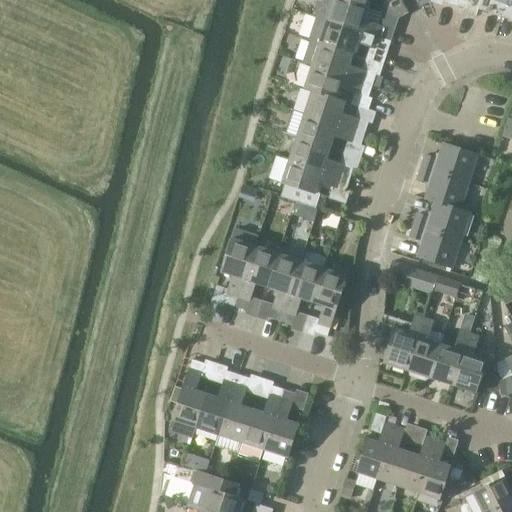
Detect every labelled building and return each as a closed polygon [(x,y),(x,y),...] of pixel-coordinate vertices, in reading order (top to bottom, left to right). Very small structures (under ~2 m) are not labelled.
[(340,0),(333,0),(326,21),(387,40),(391,29),(364,21),(368,9),(340,0)] [(340,0),(368,9),(370,0),(377,0),(389,4),(396,0),(340,0)] [(456,0),(454,7),(465,10),(468,0),(456,0)] [(493,0),(491,10),(502,14),(506,0),(493,0)] [(511,0),(506,0),(502,14),(511,17),(511,0)] [(326,21),(319,44),(353,55),(357,43),(383,52),(387,40),(326,21)] [(304,64),(311,67),(372,86),(376,75),(349,66),(353,55),(319,44),(311,41),(304,64)] [(304,90),(311,92),(338,100),(342,89),(368,98),(372,86),(311,67),(304,90)] [(383,78),(376,75),(372,86),(380,88),(383,78)] [(311,92),(304,115),(365,134),(368,123),(342,114),(346,102),(338,100),(311,92)] [(511,109),(503,136),(511,138),(511,109)] [(304,115),(296,138),(331,149),(334,137),(361,146),(365,134),(304,115)] [(296,138),(289,160),(350,180),(353,169),(327,160),(331,149),(296,138)] [(426,156),(422,168),(469,183),(478,155),(444,144),(439,160),(426,156)] [(350,180),(289,160),(281,158),(274,181),(283,184),(279,197),(314,209),(318,196),(315,195),(319,183),(346,192),(350,180)] [(431,184),(426,199),(470,214),(470,213),(460,210),(469,183),(422,168),(418,180),(431,184)] [(418,214),(414,226),(461,241),(470,214),(426,199),(425,200),(436,203),(431,218),(418,214)] [(317,210),(296,203),(291,216),(313,223),(317,210)] [(461,241),(414,226),(410,238),(423,242),(418,258),(452,269),(461,241)] [(224,303),(236,307),(255,247),(258,237),(235,229),(221,273),(233,277),(224,303)] [(255,284),(267,288),(278,254),(255,247),(236,307),(247,311),(255,284)] [(269,319),(281,322),(301,262),(278,254),(267,288),(278,292),(269,319)] [(301,300),(312,303),(324,269),(301,262),(281,322),(292,326),(301,300)] [(324,269),(312,303),(324,307),(315,334),(327,337),(347,277),(324,269)] [(418,290),(432,294),(438,277),(424,273),(418,290)] [(456,297),(461,285),(449,281),(445,292),(456,296),(456,297)] [(511,302),(511,290),(510,286),(508,286),(498,291),(506,306),(511,302)] [(382,326),(379,359),(384,360),(383,364),(407,372),(418,338),(417,337),(423,319),(414,316),(408,335),(382,326)] [(429,379),(441,345),(444,335),(430,331),(433,322),(423,319),(417,337),(418,338),(407,372),(408,372),(409,377),(417,379),(417,375),(429,379)] [(429,379),(452,387),(469,334),(460,331),(454,349),(441,345),(429,379)] [(469,334),(452,387),(476,394),(487,360),(473,355),(479,337),(469,334)] [(172,421),(196,429),(207,395),(195,391),(204,364),(192,360),(172,421)] [(196,429),(219,436),(229,402),(238,375),(227,372),(218,398),(207,395),(196,429)] [(238,452),(241,444),(252,410),(241,406),(250,379),(238,375),(229,402),(219,436),(216,445),(238,452)] [(485,375),(480,389),(492,393),(497,379),(485,375)] [(241,444),(264,451),(275,417),(283,390),(272,387),(264,413),(252,410),(241,444)] [(275,417),(264,451),(287,459),(298,425),(286,421),(295,394),(283,390),(275,417)] [(356,473),(377,480),(395,427),(385,424),(379,443),(367,439),(356,473)] [(377,480),(398,487),(409,453),(398,449),(404,430),(395,427),(377,480)] [(398,487),(418,494),(429,460),(430,460),(436,441),(426,437),(420,456),(409,453),(398,487)] [(429,460),(418,494),(439,501),(450,467),(439,463),(445,444),(436,441),(430,460),(429,460)] [(480,483),(483,489),(504,478),(502,472),(480,483)] [(213,477),(209,489),(208,489),(200,511),(238,511),(242,500),(235,498),(239,485),(213,477)] [(473,494),(481,511),(486,511),(511,498),(511,487),(510,488),(504,478),(473,494)] [(345,480),(340,497),(350,500),(355,483),(345,480)] [(264,494),(251,490),(248,500),(260,504),(264,494)] [(511,511),(511,498),(486,511),(511,511)]
